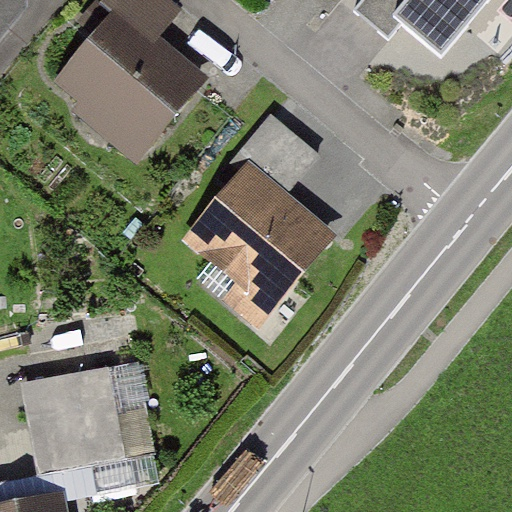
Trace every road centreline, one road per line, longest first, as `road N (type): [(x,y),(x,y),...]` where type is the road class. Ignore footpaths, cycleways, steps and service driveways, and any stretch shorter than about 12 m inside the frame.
road 1 (residential): [(471,223),(206,0)]
road 2 (primary): [(272,465),(471,223)]
